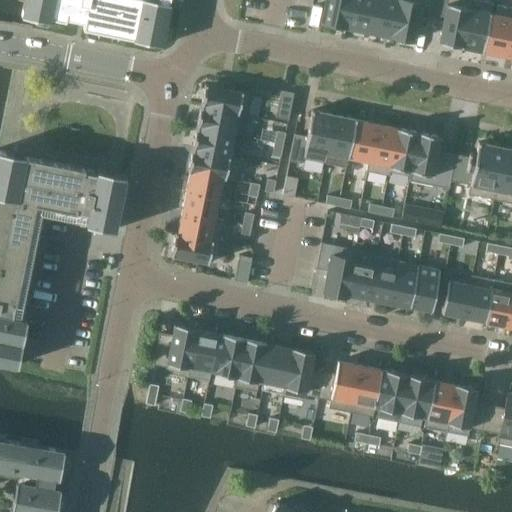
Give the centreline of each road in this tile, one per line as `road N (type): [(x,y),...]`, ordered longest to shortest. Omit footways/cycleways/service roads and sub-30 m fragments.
road 1 (residential): [(511,357),(130,279)]
road 2 (residential): [(198,33),(511,96)]
road 3 (residential): [(130,279),(83,511)]
road 4 (residential): [(168,77),(130,279)]
road 5 (residential): [(0,42),(168,77)]
